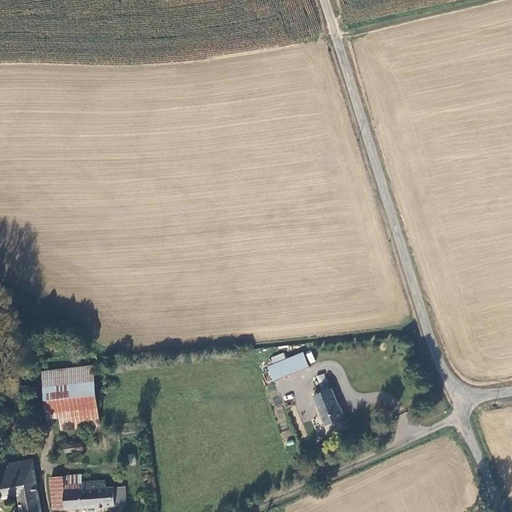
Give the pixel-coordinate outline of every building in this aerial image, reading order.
[(312,351),(306,353),(309,363),(315,361),(312,351)] [(304,352),(268,367),(275,382),(310,368),(304,352)] [(99,408),(94,365),(42,371),(47,414),(99,408)] [(313,395),(325,425),(346,417),(341,403),(339,403),(333,387),(313,395)] [(6,393),(0,394),(0,403),(8,402),(6,393)] [(15,401),(8,402),(0,403),(0,415),(13,415),(19,414),(15,401)] [(101,427),(99,408),(47,414),(48,420),(60,419),(61,431),(101,427)] [(0,421),(0,436),(23,430),(19,416),(0,421)] [(66,454),(84,452),(82,443),(64,445),(66,454)] [(0,480),(2,499),(17,497),(20,511),(43,511),(33,458),(0,463),(0,480)] [(113,506),(127,506),(127,486),(115,487),(115,485),(106,486),(106,479),(83,481),(82,473),(64,475),(64,476),(49,477),(53,510),(80,509),(113,506)]
